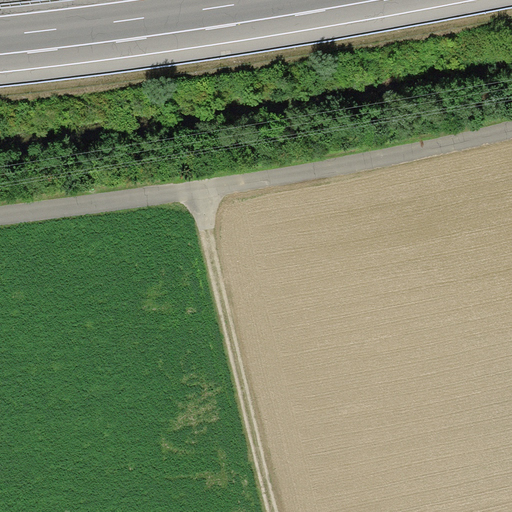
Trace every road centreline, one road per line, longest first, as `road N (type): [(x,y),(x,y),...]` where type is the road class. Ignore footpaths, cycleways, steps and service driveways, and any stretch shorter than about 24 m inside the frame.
road 1 (track): [(0,214),(289,175),(511,127)]
road 2 (track): [(271,511),(198,189)]
road 3 (motorway): [(0,34),(261,0)]
